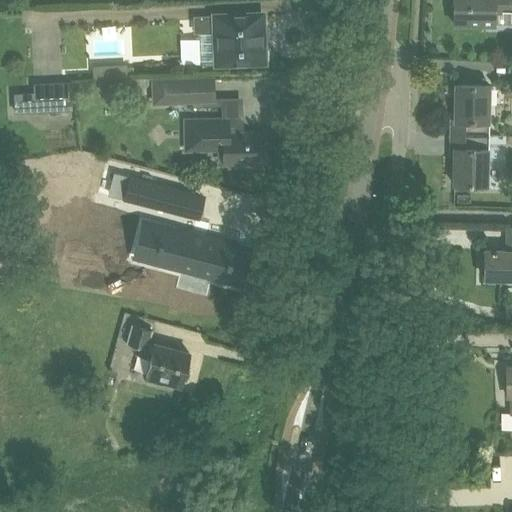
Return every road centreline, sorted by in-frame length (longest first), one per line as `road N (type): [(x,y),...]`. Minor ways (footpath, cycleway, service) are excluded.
road 1 (secondary): [(290,511),(393,86)]
road 2 (residential): [(385,511),(393,86)]
